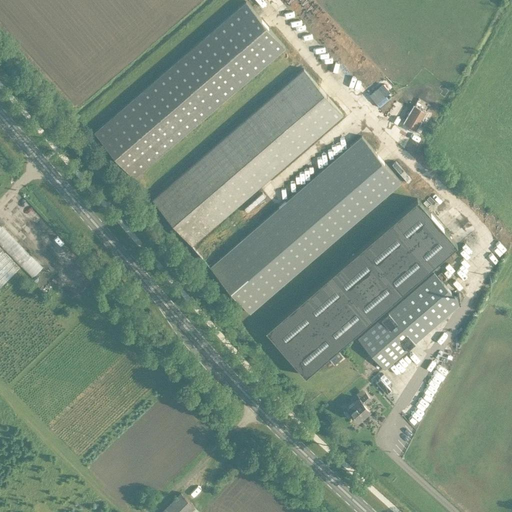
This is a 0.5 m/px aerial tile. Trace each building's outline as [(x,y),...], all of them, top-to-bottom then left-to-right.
[(246,0),(243,0),(94,129),(133,175),(285,44),(246,0)] [(306,43),(311,44),(310,49),(315,50),(314,56),(324,58),(327,45),(317,43),(318,37),(308,35),(306,43)] [(191,242),(342,111),(303,66),(152,196),(191,242)] [(350,106),(285,163),(284,161),(273,171),(281,180),(299,165),(304,171),(310,165),(305,159),(334,133),(340,139),(348,132),(344,127),(358,114),(350,106)] [(395,114),(389,125),(406,135),(418,113),(412,110),(406,121),(395,114)] [(250,310),(401,179),(362,134),(211,264),(250,310)] [(321,156),(329,149),(324,144),(317,151),(321,156)] [(294,172),(287,177),(290,182),(297,177),(294,172)] [(266,183),(276,188),(281,179),(270,174),(266,183)] [(426,192),(433,202),(440,196),(433,187),(426,192)] [(305,372),(456,241),(417,196),(266,327),(305,372)] [(449,275),(469,251),(468,250),(479,238),(469,230),(460,240),(462,242),(440,267),(449,275)] [(0,283),(19,264),(0,244),(0,283)] [(460,300),(434,270),(358,336),(383,365),(384,365),(460,300)] [(409,346),(389,363),(397,372),(417,355),(409,346)] [(333,358),(341,352),(338,347),(330,353),(333,358)] [(347,406),(357,417),(369,407),(364,400),(370,395),(365,390),(360,395),(359,395),(347,406)] [(157,511),(186,511),(194,504),(180,490),(157,511)]
